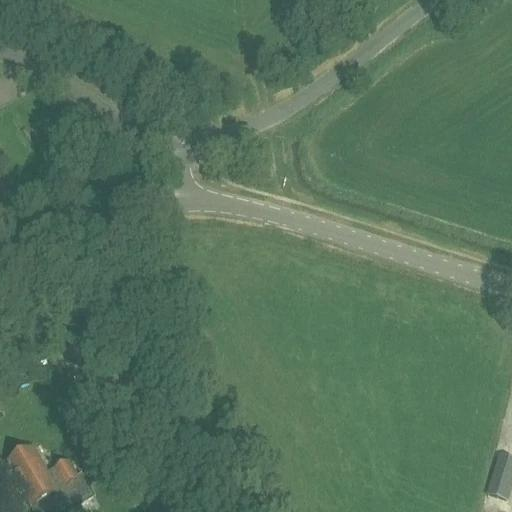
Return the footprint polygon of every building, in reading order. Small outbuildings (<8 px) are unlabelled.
[(78,147),(72,133),(62,136),(67,150),(78,147)] [(126,369),(102,385),(125,418),(148,402),(126,369)] [(93,381),(81,389),(104,422),(116,413),(93,381)] [(32,450),(7,465),(16,481),(15,481),(32,511),(63,511),(73,506),(76,511),(96,499),(82,476),(77,479),(68,464),(54,472),(55,473),(48,477),(32,450)] [(511,462),(499,458),(487,498),(508,504),(511,491),(511,462)]
